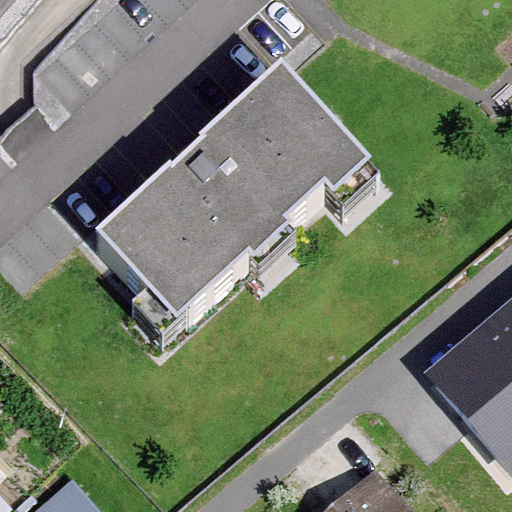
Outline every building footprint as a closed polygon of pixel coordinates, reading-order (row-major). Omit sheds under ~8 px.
[(61,102),(139,29),(111,0),(100,0),(28,67),(61,102)] [(255,96),(73,263),(153,349),(335,183),(255,96)] [(511,329),(497,343),(511,358),(511,329)] [(503,484),(511,475),(511,358),(497,343),(430,404),(503,484)] [(110,511),(75,471),(27,511),(110,511)] [(392,511),(366,483),(333,511),(392,511)]
